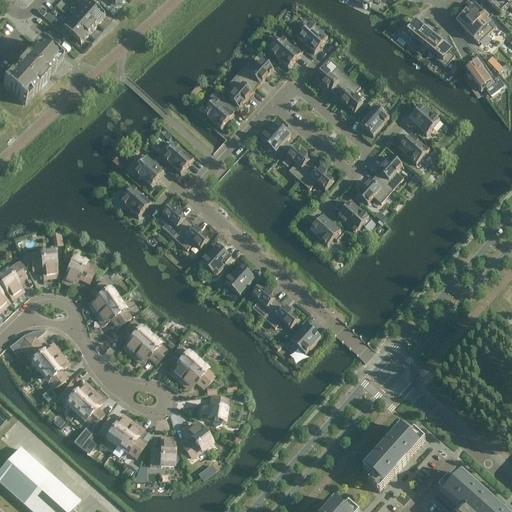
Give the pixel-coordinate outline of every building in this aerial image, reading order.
[(106,17),(96,9),(100,5),(94,0),(84,0),(77,9),(97,27),(106,17)] [(380,0),(351,0),(370,9),(373,2),(378,5),(380,0)] [(509,8),(501,0),(486,0),(485,1),(500,16),(509,8)] [(511,0),(501,0),(509,8),(511,11),(511,0)] [(484,20),(486,18),(475,6),(466,14),(488,37),(494,31),(484,20)] [(97,27),(77,9),(69,17),(89,36),(97,27)] [(488,37),(466,14),(461,19),(463,22),(459,26),(478,46),(488,37)] [(89,36),(69,17),(57,31),(68,40),(72,36),(81,45),(89,36)] [(434,38),(417,25),(414,28),(409,24),(400,31),(412,41),(414,38),(423,47),(417,55),(419,56),(434,38)] [(328,41),(311,26),(304,33),(302,31),(295,38),(315,56),(328,41)] [(455,58),(446,51),(447,49),(434,38),(419,56),(421,58),(428,50),(437,58),(435,60),(446,69),(455,58)] [(301,56),(284,40),(270,54),(288,70),(301,56)] [(31,99),(56,72),(53,69),(59,62),(40,45),(2,87),(22,104),(28,96),(31,99)] [(495,82),(486,69),(478,57),(472,62),(476,67),(467,73),(481,92),(485,89),(491,97),(504,88),(504,89),(505,88),(499,79),(495,82)] [(256,91),(274,71),(264,62),(256,71),(249,64),(238,76),(256,91)] [(334,97),(349,80),(338,69),(331,77),(324,71),(316,80),(334,97)] [(239,109),(256,91),(238,76),(228,87),(236,94),(230,101),(239,109)] [(363,105),(354,97),(361,90),(349,80),(334,97),(354,115),(363,105)] [(234,117),(233,115),(236,112),(223,100),(219,103),(216,101),(203,115),(221,131),(234,117)] [(389,121),(374,107),(358,125),(373,139),(389,121)] [(440,123),(423,107),(409,122),(427,138),(440,123)] [(276,155),(291,138),(276,124),(261,142),(276,155)] [(399,151),(416,167),(430,152),(412,136),(399,151)] [(194,161),(180,148),(176,146),(170,153),(167,151),(160,158),(181,176),(194,161)] [(315,165),(295,148),(287,158),(296,166),(289,173),(299,183),(315,165)] [(248,150),(243,156),(247,160),(252,154),(248,150)] [(163,174),(147,159),(134,174),(151,189),(158,181),(157,181),(163,174)] [(404,181),(397,174),(402,167),(393,159),(375,178),(393,193),(404,181)] [(334,183),(315,165),(299,183),(310,192),(316,184),(325,192),(334,183)] [(413,188),(420,179),(415,176),(408,185),(413,188)] [(393,193),(375,178),(358,198),(368,206),(374,199),(381,206),(393,193)] [(152,205),(134,189),(127,196),(125,194),(118,201),(139,220),(152,205)] [(363,227),(365,229),(369,233),(376,226),(351,204),(338,219),(356,235),(363,227)] [(175,241),(190,224),(171,207),(162,216),(169,223),(162,230),(175,241)] [(344,236),(324,218),(310,233),(328,248),(334,241),(337,243),(344,236)] [(210,241),(190,224),(175,241),(188,252),(194,245),(201,251),(210,241)] [(53,247),(62,247),(62,233),(53,233),(53,247)] [(216,278),(232,260),(218,247),(202,265),(216,278)] [(58,262),(59,259),(57,256),(53,254),(30,258),(32,271),(38,270),(39,271),(42,271),(44,279),(57,277),(55,265),(58,262)] [(73,261),(63,282),(75,288),(79,280),(89,285),(90,284),(95,272),(73,261)] [(25,277),(18,267),(0,279),(0,285),(11,300),(22,292),(17,286),(21,283),(20,281),(25,277)] [(240,298),(255,282),(248,276),(248,275),(241,268),(225,285),(240,298)] [(108,292),(106,290),(108,288),(104,283),(90,293),(96,301),(90,305),(97,316),(118,301),(110,291),(108,292)] [(264,321),(279,303),(261,287),(252,297),(259,303),(252,310),(264,321)] [(131,320),(127,314),(125,316),(123,313),(125,311),(118,301),(97,316),(105,326),(111,322),(117,330),(131,320)] [(299,322),(279,303),(264,321),(275,331),(282,323),(291,331),(299,322)] [(150,338),(141,330),(139,331),(137,329),(138,327),(133,323),(122,336),(129,342),(124,348),(134,357),(150,338)] [(306,357),(321,340),(313,333),(312,334),(305,327),(288,346),(296,353),(298,350),(306,357)] [(168,353),(162,349),(161,351),(149,340),(151,338),(150,338),(134,357),(143,365),(149,359),(151,361),(156,366),(168,353)] [(59,358),(51,348),(44,353),(42,350),(41,351),(33,342),(26,343),(23,350),(41,372),(59,358)] [(196,365),(179,349),(171,359),(170,361),(177,367),(171,373),(181,382),(196,365)] [(56,390),(65,382),(61,377),(63,376),(61,373),(67,368),(59,358),(41,372),(56,390)] [(213,380),(196,365),(181,382),(191,390),(196,384),(204,391),(205,389),(205,390),(213,380)] [(77,412),(93,395),(83,387),(77,393),(70,386),(59,398),(64,403),(65,401),(77,412)] [(48,403),(57,396),(50,389),(42,397),(48,403)] [(92,430),(104,417),(99,412),(96,410),(102,404),(93,395),(77,412),(89,423),(87,425),(92,430)] [(222,425),(224,408),(227,409),(228,402),(211,399),(210,409),(202,407),(199,421),(211,423),(213,426),(216,429),(219,428),(222,425)] [(117,447),(131,427),(121,419),(116,426),(113,424),(112,425),(107,422),(100,432),(108,438),(107,440),(117,447)] [(210,444),(196,426),(186,435),(191,441),(187,444),(188,446),(183,450),(190,460),(210,444)] [(136,460),(146,446),(140,442),(140,443),(137,441),(142,434),(131,427),(117,447),(127,455),(129,452),(132,454),(130,456),(136,460)] [(74,444),(91,456),(98,446),(89,440),(93,433),(86,428),(74,444)] [(396,433),(367,466),(370,468),(366,473),(373,479),(372,481),(369,484),(378,493),(396,472),(398,474),(407,463),(406,462),(424,441),(415,433),(410,438),(403,431),(399,436),(396,433)] [(174,443),(161,443),(160,451),(157,451),(157,453),(150,452),(150,465),(161,465),(160,468),(173,468),(173,466),(174,466),(177,464),(179,461),(177,458),(174,455),(174,443)] [(71,511),(79,503),(20,450),(0,472),(0,486),(29,511),(71,511)] [(212,465),(199,475),(204,482),(217,472),(212,465)] [(503,511),(467,479),(464,482),(460,478),(453,485),(448,481),(440,490),(464,511),(503,511)]
